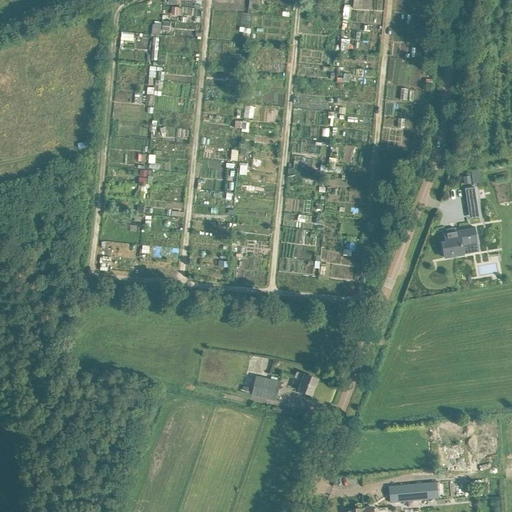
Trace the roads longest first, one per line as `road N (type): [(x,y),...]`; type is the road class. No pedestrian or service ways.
road 1 (track): [(382,298),(91,275),(115,17),(135,0)]
road 2 (unclassified): [(303,511),(437,156),(456,0)]
road 3 (track): [(360,294),(389,0)]
road 4 (track): [(298,0),(270,291)]
road 5 (track): [(208,0),(180,283)]
